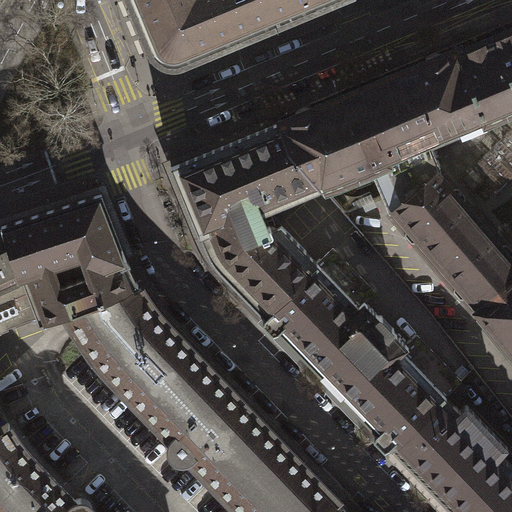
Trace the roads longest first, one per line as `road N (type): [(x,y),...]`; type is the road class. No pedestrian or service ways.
road 1 (residential): [(124,135),(173,281),(401,511)]
road 2 (tertiary): [(124,135),(451,0)]
road 3 (tertiary): [(83,0),(124,135)]
road 4 (tertiary): [(0,184),(124,135)]
